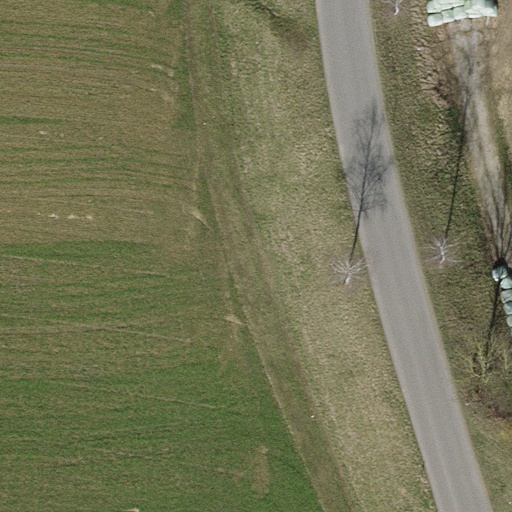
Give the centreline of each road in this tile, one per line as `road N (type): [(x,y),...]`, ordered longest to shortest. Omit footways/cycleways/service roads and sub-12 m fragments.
road 1 (tertiary): [(347,0),(375,178),(469,511)]
road 2 (track): [(511,229),(469,0)]
